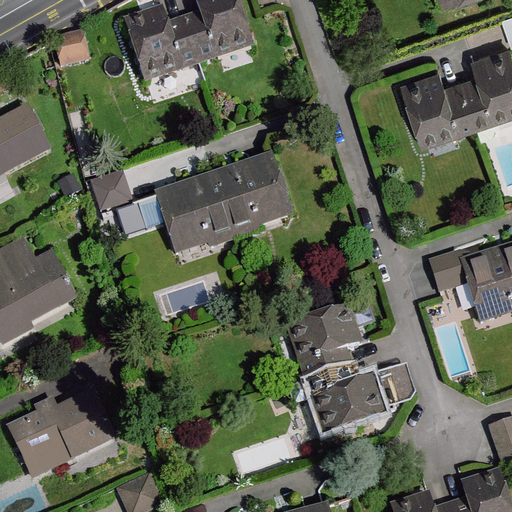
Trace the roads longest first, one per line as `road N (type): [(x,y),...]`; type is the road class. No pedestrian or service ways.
road 1 (residential): [(307,0),(444,434)]
road 2 (unknown): [(444,434),(228,511)]
road 3 (unknown): [(157,178),(342,112)]
road 4 (unknown): [(333,83),(511,26)]
